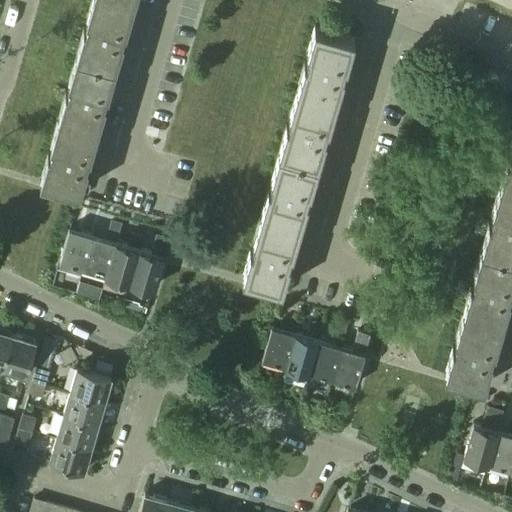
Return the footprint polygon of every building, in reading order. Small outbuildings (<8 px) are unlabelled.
[(126,0),(90,0),(75,54),(115,65),(133,2),(126,0)] [(314,25),(296,88),(336,99),(354,36),(314,25)] [(75,54),(57,117),(97,128),(115,65),(75,54)] [(296,88),(278,150),(318,162),(336,99),(296,88)] [(39,180),(79,191),(97,128),(57,117),(39,180)] [(511,138),(499,184),(511,188),(511,138)] [(278,150),(260,213),(299,225),(318,162),(278,150)] [(480,247),(511,256),(511,188),(499,184),(480,247)] [(241,276),(281,288),(299,225),(260,213),(241,276)] [(120,223),(110,220),(105,236),(115,239),(120,223)] [(58,259),(82,266),(92,233),(68,226),(58,259)] [(128,280),(152,286),(167,234),(156,230),(150,250),(138,246),(128,280)] [(82,266),(105,273),(115,239),(92,233),(82,266)] [(105,273),(128,280),(138,246),(115,239),(105,273)] [(462,310),(502,322),(511,286),(511,256),(480,247),(462,310)] [(444,373),(483,385),(502,322),(462,310),(444,373)] [(261,357),(285,364),(294,330),(271,323),(261,357)] [(0,366),(2,367),(12,332),(0,329),(0,366)] [(331,377),(354,384),(369,332),(357,329),(352,347),(340,344),(331,377)] [(282,374),(305,380),(317,337),(294,330),(285,364),(282,374)] [(2,367),(25,374),(35,339),(12,332),(2,367)] [(32,378),(45,382),(57,338),(45,335),(32,378)] [(308,370),(331,377),(340,344),(317,337),(308,370)] [(69,389),(103,399),(110,375),(76,365),(69,389)] [(29,390),(41,394),(45,382),(32,378),(29,390)] [(62,412),(97,422),(103,399),(69,389),(62,412)] [(56,435),(90,445),(97,422),(62,412),(56,435)] [(0,416),(0,438),(6,440),(13,417),(1,413),(0,416)] [(19,425),(31,428),(35,416),(22,413),(19,425)] [(463,454),(487,461),(497,428),(473,421),(463,454)] [(12,448),(25,452),(31,428),(19,425),(12,448)] [(487,461),(510,468),(511,460),(511,432),(497,428),(487,461)] [(49,459),(83,469),(90,445),(56,435),(49,459)] [(138,511),(163,511),(168,498),(144,491),(138,511)] [(28,511),(41,511),(45,500),(33,496),(28,511)] [(163,511),(188,511),(191,505),(168,498),(163,511)] [(41,511),(54,511),(57,503),(45,500),(41,511)] [(54,511),(66,511),(68,507),(57,503),(54,511)]
